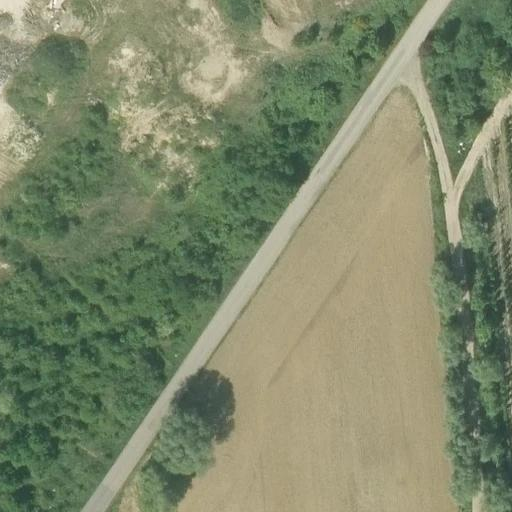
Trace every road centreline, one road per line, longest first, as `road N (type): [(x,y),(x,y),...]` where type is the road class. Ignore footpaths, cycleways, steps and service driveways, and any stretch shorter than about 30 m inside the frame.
road 1 (unclassified): [(86,511),(437,0)]
road 2 (track): [(406,46),(449,197),(479,511)]
